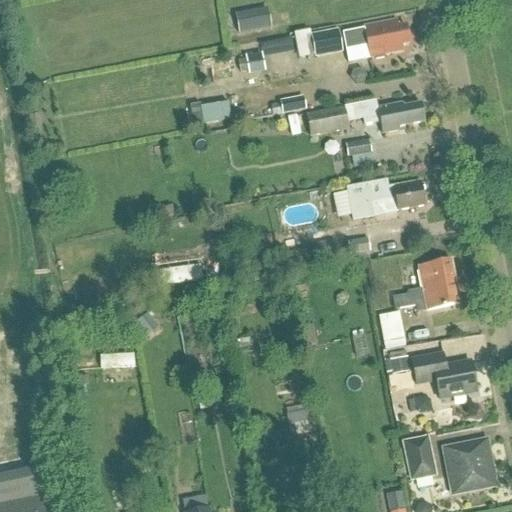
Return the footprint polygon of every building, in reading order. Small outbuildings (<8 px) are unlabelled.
[(261,17),(260,11),(233,16),(237,37),(270,30),(267,16),(261,17)] [(342,37),(345,53),(347,67),(368,63),(368,61),(402,55),(401,49),(408,47),(404,29),(397,30),(396,23),(361,30),(362,33),(342,37)] [(314,61),(341,55),(336,32),(309,37),(314,61)] [(245,61),(237,62),(240,76),(248,75),(248,76),(264,73),(260,56),(244,60),(245,61)] [(281,118),(305,114),(302,100),(278,105),(281,118)] [(376,112),(375,104),(305,118),(310,141),(348,133),(347,125),(376,119),(380,138),(399,134),(398,131),(424,126),(420,107),(403,110),(402,106),(376,112)] [(203,127),(230,123),(227,105),(200,110),(203,127)] [(345,160),(350,159),(370,156),(368,143),(343,146),(345,160)] [(385,184),(345,192),(351,224),(374,220),(395,215),(424,209),(419,186),(391,191),(391,190),(387,191),(385,184)] [(348,258),(369,254),(366,241),(346,244),(348,258)] [(314,271),(339,267),(334,243),(310,247),(314,271)] [(181,271),(154,274),(156,289),(201,283),(200,269),(197,269),(195,255),(179,257),(181,271)] [(458,308),(450,264),(417,271),(421,290),(407,293),(408,296),(390,300),(393,312),(410,308),(424,306),(425,314),(458,308)] [(381,343),(401,339),(396,316),(377,319),(381,343)] [(101,369),(135,367),(135,356),(101,358),(101,369)] [(444,371),(441,358),(410,365),(415,388),(434,385),(437,403),(474,396),(469,366),(444,371)] [(407,360),(384,364),(386,378),(409,374),(407,360)] [(287,416),(291,439),(310,436),(307,413),(287,416)] [(409,484),(434,479),(426,439),(400,444),(409,484)] [(486,465),(483,459),(480,446),(442,453),(451,498),(483,492),(486,491),(489,488),(490,485),(490,482),(487,464),(486,465)] [(0,489),(52,477),(50,466),(0,478),(0,489)] [(401,495),(385,497),(387,511),(398,511),(404,511),(401,495)] [(0,511),(51,511),(49,497),(0,506),(0,511)]
